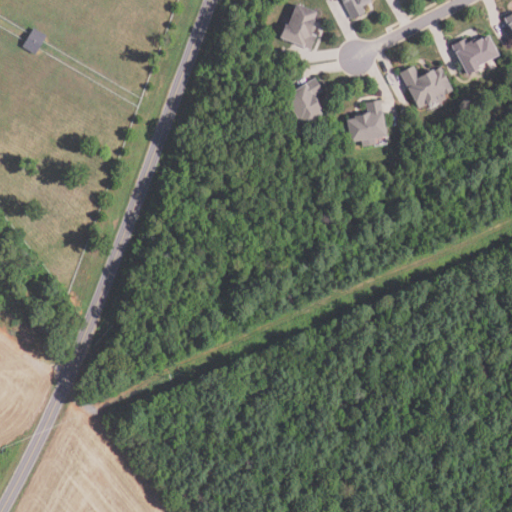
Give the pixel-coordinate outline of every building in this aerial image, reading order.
[(350,21),(341,4),(340,5),(337,0),(369,0),(371,2),(361,7),(364,13),(350,21)] [(308,51),(276,39),(282,25),(285,26),(293,5),(314,14),(309,26),(312,27),(309,35),(314,36),(308,51)] [(511,39),(501,22),(511,14),(511,39)] [(32,29),(43,36),(31,55),(20,48),(32,29)] [(495,55),(476,66),(478,69),(465,76),(449,46),(461,40),(463,43),(469,39),(470,41),(477,37),(479,40),(485,37),(495,55)] [(451,92),(441,98),(439,94),(433,97),(435,101),(417,111),(397,74),(411,66),(417,75),(432,67),(434,71),(439,69),(451,92)] [(320,117),(300,129),(293,117),(284,122),(279,114),(287,109),(280,98),(313,78),(321,92),(312,98),(319,108),(316,110),(320,117)] [(385,137),(371,139),(372,144),(360,146),(359,142),(347,143),(343,121),(352,120),(352,117),(363,115),(363,114),(366,113),(365,104),(379,102),(385,137)]
